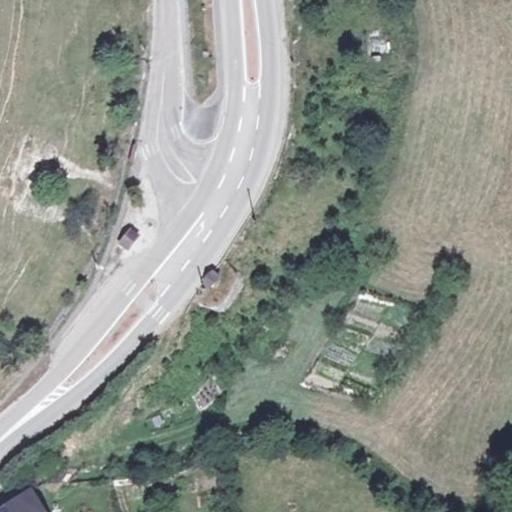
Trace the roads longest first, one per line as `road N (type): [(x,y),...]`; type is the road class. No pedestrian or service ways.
road 1 (secondary): [(0,435),(71,404),(135,349),(245,207)]
road 2 (secondary): [(207,193),(0,435)]
road 3 (secondary): [(245,207),(272,149),(276,71),(268,0)]
road 4 (unclassified): [(207,193),(158,144),(160,0)]
road 5 (secondary): [(231,0),(236,103),(228,149),(207,193)]
